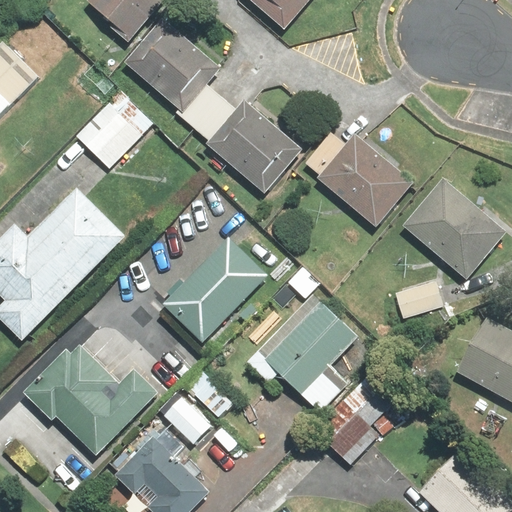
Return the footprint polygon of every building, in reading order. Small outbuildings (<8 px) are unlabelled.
[(91,0),(90,1),(137,41),(173,0),(91,0)] [(256,0),(293,32),(320,0),(256,0)] [(171,14),(129,63),(190,115),(232,66),(171,14)] [(1,44),(0,44),(0,125),(41,84),(1,44)] [(125,85),(78,132),(116,170),(163,123),(125,85)] [(253,94),(213,141),(274,194),(315,147),(253,94)] [(348,120),(312,162),(383,224),(420,181),(348,120)] [(511,228),(452,177),(410,227),(474,282),(511,238),(511,228)] [(0,310),(0,311),(31,343),(138,236),(88,186),(42,232),(27,217),(0,243),(0,289),(11,300),(0,310)] [(240,240),(172,307),(211,346),(279,279),(240,240)] [(329,283),(311,266),(294,284),(312,301),(329,283)] [(445,283),(404,295),(411,322),(453,310),(445,283)] [(325,291),(253,359),(313,421),(350,387),(335,372),(370,339),(325,291)] [(511,321),(492,310),(458,367),(511,399),(511,321)] [(132,388),(86,344),(34,397),(63,425),(68,422),(107,460),(171,395),(147,372),(132,388)] [(389,360),(324,432),(358,462),(423,390),(389,360)] [(223,383),(205,399),(229,425),(246,409),(223,383)] [(173,418),(123,469),(166,511),(199,511),(222,489),(187,455),(199,443),(173,418)] [(511,511),(511,488),(468,445),(423,490),(445,511),(511,511)]
